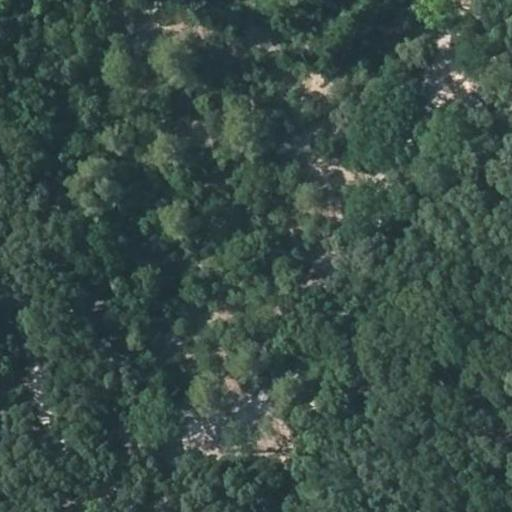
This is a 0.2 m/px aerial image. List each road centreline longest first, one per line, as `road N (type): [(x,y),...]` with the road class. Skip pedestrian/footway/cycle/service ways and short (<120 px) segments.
road 1 (track): [(72,460),(208,427),(296,372),(365,215),(423,129),(492,0)]
road 2 (track): [(0,275),(62,447),(156,511)]
